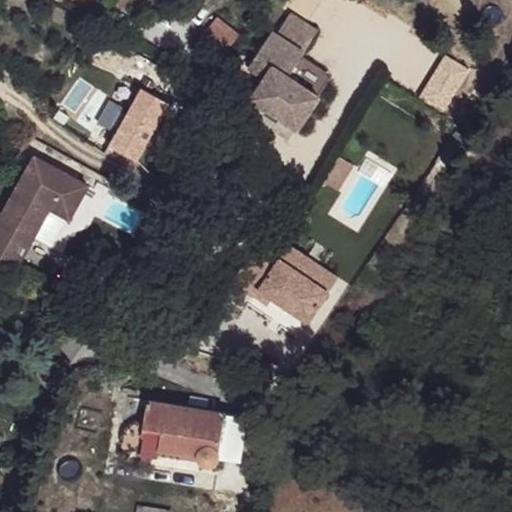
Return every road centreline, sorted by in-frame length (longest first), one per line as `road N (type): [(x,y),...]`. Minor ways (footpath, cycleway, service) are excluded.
road 1 (unknown): [(83,330),(215,387),(252,413),(241,511)]
road 2 (unknown): [(14,511),(46,394),(64,356),(110,303)]
